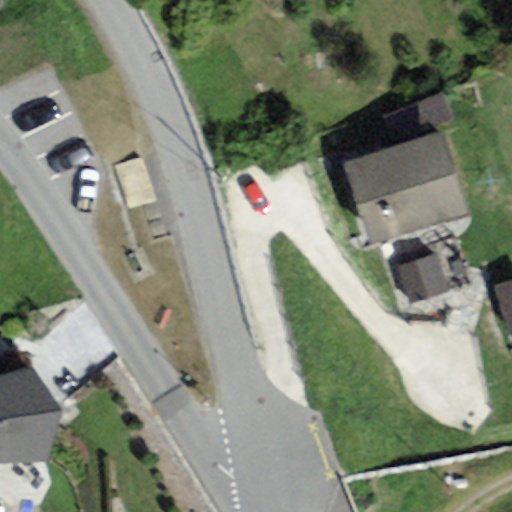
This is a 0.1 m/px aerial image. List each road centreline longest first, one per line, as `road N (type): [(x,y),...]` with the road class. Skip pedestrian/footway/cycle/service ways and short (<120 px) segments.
road 1 (residential): [(270,464),(181,147),(110,0)]
road 2 (unclassified): [(270,464),(247,465),(212,448),(0,148)]
